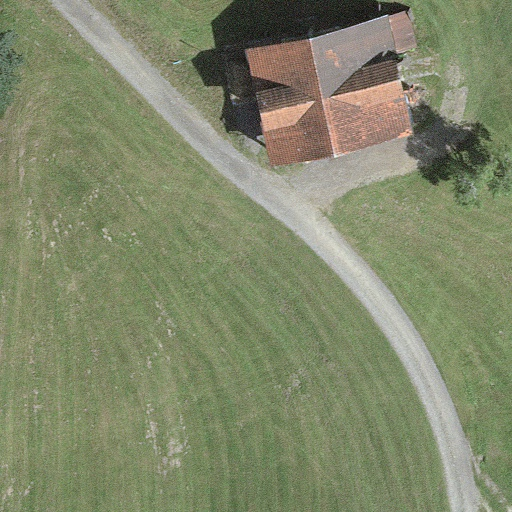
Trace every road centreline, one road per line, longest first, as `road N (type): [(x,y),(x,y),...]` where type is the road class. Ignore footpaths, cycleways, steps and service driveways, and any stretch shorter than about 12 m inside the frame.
road 1 (track): [(288,205),(373,296),(420,361),(445,421),(464,511)]
road 2 (track): [(65,0),(203,138),(288,205)]
road 3 (track): [(288,205),(386,166),(451,121)]
